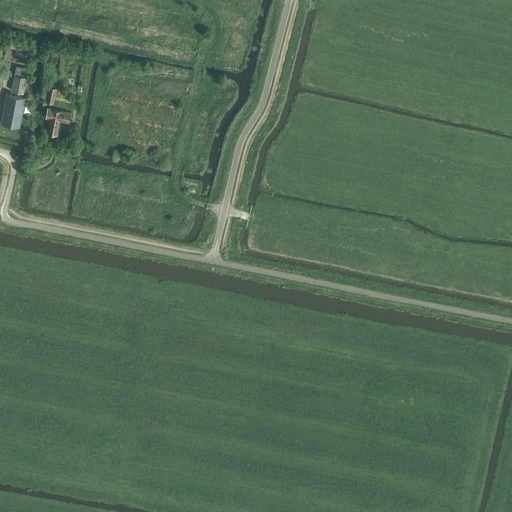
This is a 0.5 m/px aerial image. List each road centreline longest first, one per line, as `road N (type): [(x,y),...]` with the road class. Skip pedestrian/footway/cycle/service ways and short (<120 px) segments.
road 1 (unknown): [(219,262),(297,0)]
road 2 (track): [(224,210),(188,199),(177,177),(209,27),(187,2),(172,0)]
